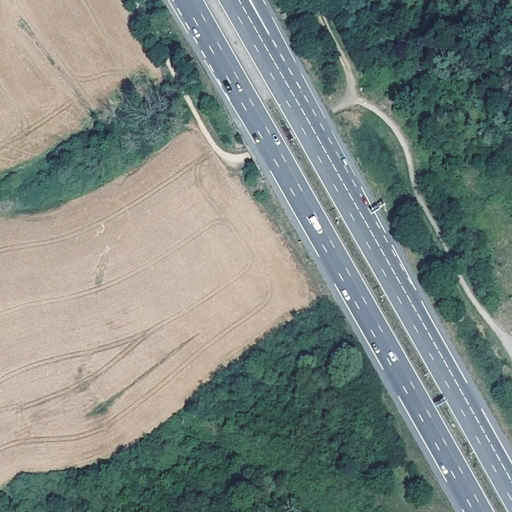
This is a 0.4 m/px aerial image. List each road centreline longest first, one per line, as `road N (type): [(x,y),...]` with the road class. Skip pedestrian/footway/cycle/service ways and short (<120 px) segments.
road 1 (motorway): [(188,0),(478,511)]
road 2 (motorway): [(511,492),(267,58)]
